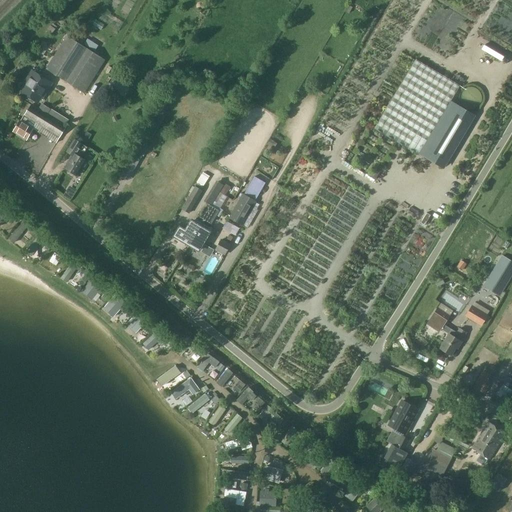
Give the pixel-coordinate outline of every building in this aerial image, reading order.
[(85,93),(106,61),(68,36),(47,69),(77,89),(78,88),(85,93)] [(449,103),(459,86),(416,60),(375,128),(418,154),(419,153),(444,168),(474,118),(449,103)] [(39,102),(50,84),(30,71),(19,90),(39,102)] [(130,89),(114,79),(111,84),(110,83),(105,91),(109,94),(112,90),(124,98),(130,89)] [(459,99),(459,100),(459,101),(459,102),(460,103),(460,104),(460,105),(461,106),(461,107),(462,107),(463,108),(463,109),(464,109),(465,110),(466,110),(467,111),(468,111),(469,111),(470,111),(471,112),(472,111),(473,111),(474,111),(475,111),(476,110),(477,110),(478,109),(479,108),(480,107),(480,106),(481,105),(481,104),(482,103),(482,102),(482,101),(482,100),(482,99),(482,98),(482,97),(482,96),(481,95),(481,94),(480,94),(480,93),(479,92),(478,91),(477,91),(476,90),(475,90),(475,89),(474,89),(473,89),(472,89),(471,89),(470,89),(469,89),(468,89),(467,89),(466,90),(465,90),(464,91),(463,91),(463,92),(462,93),(461,94),(460,95),(460,96),(460,97),(460,98),(459,99)] [(65,125),(49,116),(30,104),(13,130),(27,138),(37,122),(60,137),(66,127),(65,125)] [(49,116),(65,125),(68,120),(52,110),(49,116)] [(87,132),(81,141),(86,143),(91,134),(87,132)] [(271,137),(267,143),(273,147),(277,142),(271,137)] [(64,167),(77,175),(82,168),(84,167),(87,163),(86,161),(81,157),(87,148),(82,145),(83,144),(75,139),(67,152),(72,155),(64,167)] [(135,145),(118,174),(128,180),(145,151),(135,145)] [(212,206),(219,193),(224,185),(218,182),(206,202),(212,206)] [(189,213),(202,191),(197,187),(183,210),(189,213)] [(247,228),(257,210),(252,207),(255,202),(242,195),(229,217),(242,225),(247,228)] [(212,206),(199,226),(209,232),(211,232),(212,229),(210,228),(220,210),(212,206)] [(393,209),(392,214),(405,218),(406,214),(393,209)] [(199,227),(199,226),(191,221),(186,230),(179,226),(174,236),(188,244),(199,227)] [(236,240),(239,231),(215,224),(213,233),(236,240)] [(199,227),(188,244),(199,251),(209,232),(199,226),(199,227)] [(225,256),(231,245),(221,239),(215,250),(225,256)] [(205,244),(201,251),(210,256),(214,249),(205,244)] [(502,298),(506,291),(503,290),(511,274),(511,262),(501,256),(483,287),(502,298)] [(89,285),(82,293),(91,302),(98,294),(89,285)] [(488,313),(495,300),(477,291),(470,304),(488,313)] [(450,298),(449,301),(442,298),(439,306),(459,314),(464,302),(450,298)] [(113,326),(118,322),(120,324),(130,314),(123,307),(108,321),(113,326)] [(433,317),(426,312),(418,307),(414,311),(423,317),(413,331),(429,341),(436,330),(439,333),(449,317),(438,310),(433,317)] [(482,326),(487,316),(472,307),(467,317),(482,326)] [(131,336),(135,341),(148,329),(144,325),(131,336)] [(461,341),(467,333),(459,328),(454,337),(449,333),(440,348),(451,355),(456,347),(457,348),(461,341)] [(204,375),(210,368),(205,364),(200,372),(204,375)] [(486,368),(476,388),(484,392),(494,372),(486,368)] [(166,390),(183,378),(178,370),(155,387),(158,391),(164,387),(166,390)] [(218,386),(222,389),(228,382),(218,373),(215,377),(221,382),(218,386)] [(177,403),(198,397),(195,385),(174,391),(170,392),(172,400),(176,399),(177,403)] [(507,401),(511,393),(511,389),(505,385),(498,394),(507,401)] [(212,394),(210,396),(211,397),(216,403),(220,400),(213,393),(212,394)] [(199,413),(201,416),(212,407),(205,398),(188,413),(193,418),(199,413)] [(402,402),(390,424),(404,432),(416,410),(402,402)] [(219,411),(210,429),(216,432),(225,415),(219,411)] [(490,459),(506,434),(487,423),(473,449),(481,454),(477,461),(484,465),(488,458),(490,459)] [(395,472),(412,440),(402,435),(397,444),(395,443),(383,466),(388,469),(385,475),(391,479),(395,472)] [(451,458),(456,450),(443,443),(439,451),(451,458)] [(434,449),(423,471),(440,480),(451,458),(439,451),(434,449)] [(307,462),(313,466),(321,457),(315,452),(307,462)] [(262,484),(279,489),(283,475),(266,470),(262,484)] [(463,482),(459,488),(466,492),(470,487),(463,482)] [(313,484),(307,486),(309,492),(315,489),(313,484)]
